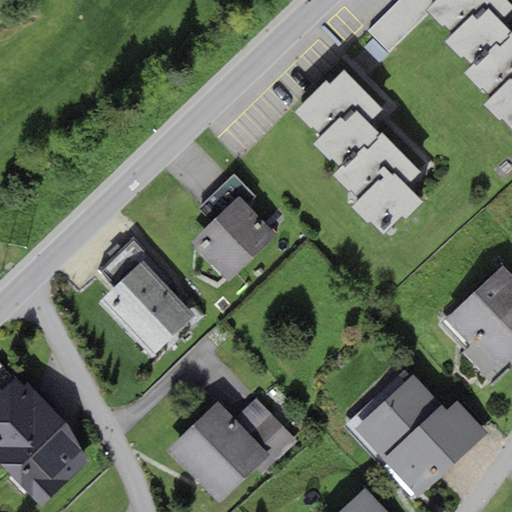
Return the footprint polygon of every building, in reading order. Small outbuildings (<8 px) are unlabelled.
[(399,0),(367,31),(389,53),(431,13),(426,9),(435,0),(399,0)] [(511,11),(511,6),(505,0),(435,0),(426,9),(431,13),(442,26),(444,24),(453,34),(445,41),(461,58),(464,55),(472,65),(463,73),(483,94),(486,92),(490,97),(483,104),(500,121),(502,119),(511,130),(511,32),(501,21),(511,11)] [(383,112),(344,71),(342,73),(329,85),(326,82),(295,111),(299,116),(311,128),(313,126),(322,136),(314,144),(329,160),(332,158),(341,167),(332,176),(352,197),(354,194),(359,199),(351,206),(368,224),(370,222),(383,235),(401,219),(404,222),(423,203),(407,186),(420,173),(382,133),(380,135),(370,123),(383,112)] [(198,208),(212,223),(190,244),(228,283),(276,237),(246,207),(257,197),(234,174),(198,208)] [(98,271),(114,288),(98,304),(151,358),(195,316),(153,272),(160,265),(134,237),(98,271)] [(511,276),(502,266),(440,323),(466,350),(462,353),(487,380),(490,377),(511,356),(511,276)] [(411,375),(354,430),(419,497),(487,432),(458,402),(447,412),(411,375)] [(68,425),(26,379),(20,384),(16,378),(4,390),(0,386),(0,459),(3,462),(0,465),(0,466),(41,507),(86,464),(68,425)] [(265,472),(296,442),(256,400),(235,420),(269,455),(258,465),(265,472)] [(217,401),(167,450),(218,503),(258,465),(269,455),(235,420),(217,401)] [(387,511),(365,488),(339,511),(387,511)]
